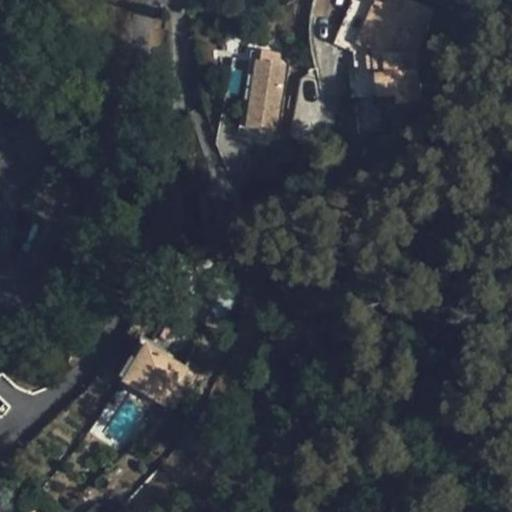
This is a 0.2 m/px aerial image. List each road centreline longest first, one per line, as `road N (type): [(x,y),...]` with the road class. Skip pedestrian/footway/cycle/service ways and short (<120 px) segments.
road 1 (residential): [(185,0),(163,200),(116,316),(0,454)]
road 2 (unknown): [(0,127),(20,262),(57,265),(103,204),(128,148),(168,5),(185,4)]
